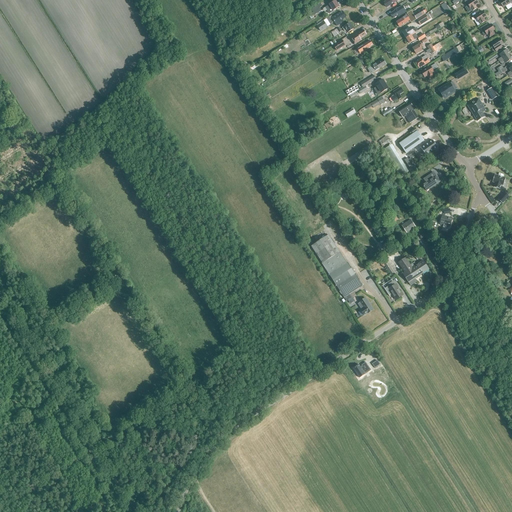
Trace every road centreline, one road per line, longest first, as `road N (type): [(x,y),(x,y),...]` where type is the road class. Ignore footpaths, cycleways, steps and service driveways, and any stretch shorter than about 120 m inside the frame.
road 1 (tertiary): [(177,511),(221,437),(436,292),(482,196)]
road 2 (tertiary): [(468,165),(358,0)]
road 3 (unknown): [(114,511),(62,434),(0,392)]
